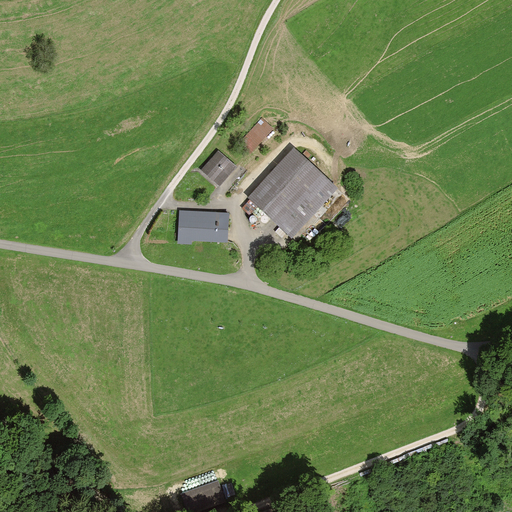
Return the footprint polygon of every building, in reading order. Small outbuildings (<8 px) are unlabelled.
[(261,122),(240,145),(251,155),(272,132),(261,122)] [(292,152),(248,201),(290,240),(335,191),(292,152)] [(216,154),(200,172),(218,188),(234,170),(216,154)] [(225,216),(180,213),(178,242),(224,244),(225,216)] [(216,484),(182,495),(187,511),(197,511),(223,504),(216,484)]
